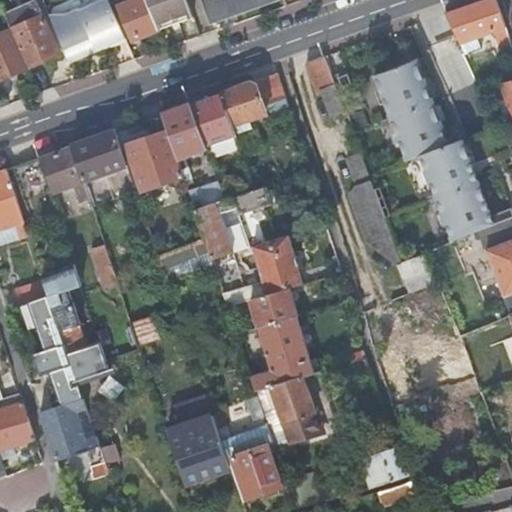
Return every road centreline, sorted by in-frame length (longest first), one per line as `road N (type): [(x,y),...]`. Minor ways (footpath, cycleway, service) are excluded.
road 1 (tertiary): [(0,138),(393,0)]
road 2 (residential): [(0,312),(66,511)]
